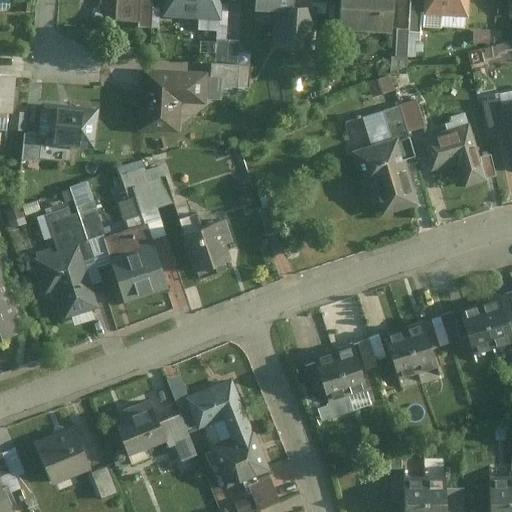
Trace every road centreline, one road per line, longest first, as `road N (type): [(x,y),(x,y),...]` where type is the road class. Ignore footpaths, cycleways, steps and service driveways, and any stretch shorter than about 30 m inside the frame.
road 1 (residential): [(248,312),(511,226)]
road 2 (residential): [(0,406),(248,312)]
road 3 (residential): [(248,312),(320,511)]
